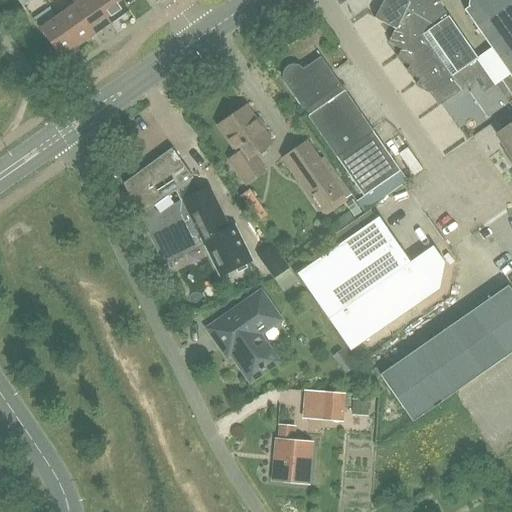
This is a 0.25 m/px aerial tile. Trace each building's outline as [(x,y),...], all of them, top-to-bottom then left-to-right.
[(110,23),(94,0),(80,0),(73,5),(94,35),(110,23)] [(125,7),(119,0),(94,0),(110,23),(128,11),(125,7)] [(466,87),(471,90),(469,93),(487,118),(508,103),(477,59),(478,58),(477,57),(477,58),(449,17),(448,16),(436,0),(383,0),(374,18),(395,29),(388,43),(401,50),(397,57),(410,63),(407,70),(420,77),(416,84),(430,91),(440,106),(466,87)] [(511,0),(467,0),(466,8),(464,10),(511,79),(511,0)] [(94,35),(73,5),(56,17),(77,47),(94,35)] [(77,47),(56,17),(39,29),(60,59),(77,47)] [(320,57),(303,69),(301,67),(299,66),(297,65),(294,64),(292,64),(290,65),(287,66),(285,67),(284,69),(282,71),(282,74),(281,76),(281,78),(282,80),(283,83),(335,158),(363,196),(400,170),(373,132),(320,57)] [(511,95),(511,87),(505,77),(495,84),(497,87),(506,100),(511,95)] [(251,156),(270,143),(245,108),(219,126),(238,154),(230,160),(246,184),(263,172),(251,156)] [(511,124),(496,135),(506,149),(503,152),(511,164),(511,124)] [(346,188),(324,157),(318,161),(305,141),(282,158),(319,211),(323,216),(346,200),(342,195),(340,192),(346,188)] [(181,157),(177,151),(162,162),(158,158),(123,185),(140,218),(192,178),(178,160),(181,157)] [(209,187),(141,221),(164,266),(207,244),(223,276),(249,263),(234,232),(228,235),(211,200),(215,198),(209,187)] [(267,215),(249,189),(240,197),(258,222),(267,215)] [(362,213),(353,200),(346,205),(355,217),(362,213)] [(378,217),(296,274),(350,352),(439,290),(444,263),(432,246),(409,262),(378,217)] [(257,256),(274,279),(288,268),(272,245),(257,256)] [(511,292),(507,286),(463,317),(379,375),(412,422),(511,352),(511,292)] [(210,330),(227,354),(231,352),(247,374),(251,376),(255,376),(260,373),(266,369),(266,368),(270,365),(272,361),(272,357),(256,334),(277,320),(260,295),(210,330)] [(343,395),(322,394),(319,419),(341,421),(343,395)] [(368,416),(369,401),(353,400),(352,415),(368,416)] [(308,485),(312,443),(293,441),(294,427),(279,426),(278,439),(275,439),(271,481),(308,485)]
